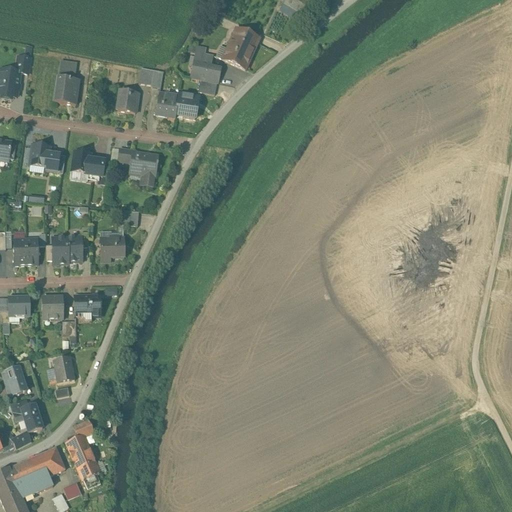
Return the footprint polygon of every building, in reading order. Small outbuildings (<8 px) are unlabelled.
[(315,6),(304,0),(285,0),(283,5),(298,14),(307,20),(315,6)] [(298,14),(283,5),(279,12),(294,21),(298,14)] [(234,28),(227,45),(253,55),(260,39),(234,28)] [(227,45),(221,61),(246,72),(253,55),(227,45)] [(205,50),(197,49),(194,62),(210,65),(212,58),(204,57),(205,50)] [(63,61),(75,63),(76,57),(64,55),(63,61)] [(25,60),(18,59),(16,74),(19,75),(27,76),(30,60),(25,60)] [(210,65),(194,62),(190,80),(200,82),(217,85),(220,71),(209,69),(210,65)] [(76,65),(61,63),(58,80),(74,82),(76,65)] [(153,72),(141,70),(138,86),(151,88),(153,72)] [(16,74),(0,71),(0,97),(16,99),(19,75),(16,74)] [(163,74),(153,72),(151,88),(151,89),(160,90),(163,74)] [(58,80),(57,80),(54,104),(75,107),(78,83),(74,82),(58,80)] [(217,85),(200,82),(198,94),(214,98),(217,85)] [(185,86),(183,94),(193,96),(194,88),(185,86)] [(138,96),(119,93),(118,101),(120,102),(118,113),(135,116),(138,96)] [(178,99),(158,96),(155,118),(174,121),(175,118),(178,99)] [(198,99),(179,96),(178,99),(175,118),(195,121),(198,99)] [(11,144),(0,142),(0,162),(8,164),(8,161),(10,147),(11,144)] [(49,150),(32,147),(29,167),(46,169),(49,150)] [(135,154),(119,152),(117,164),(124,165),(125,163),(130,164),(129,175),(144,177),(142,189),(151,190),(153,178),(155,179),(157,166),(156,166),(157,159),(135,156),(135,154)] [(90,156),(73,153),(71,174),(87,176),(90,161),(90,156)] [(104,163),(90,161),(87,176),(87,177),(98,179),(102,179),(102,178),(104,164),(104,163)] [(87,176),(71,174),(69,181),(86,184),(87,177),(87,176)] [(102,178),(102,179),(98,179),(97,185),(105,186),(106,179),(102,178)] [(42,206),(33,206),(33,215),(42,215),(42,206)] [(138,215),(124,213),(122,228),(137,229),(138,215)] [(88,235),(80,235),(80,239),(81,240),(81,250),(88,250),(88,235)] [(80,239),(67,240),(67,264),(81,264),(81,250),(81,240),(80,239)] [(59,240),(56,244),(52,244),(52,248),(52,263),(52,267),(67,267),(67,264),(67,240),(59,240)] [(37,241),(25,242),(25,268),(37,267),(37,241)] [(123,241),(100,241),(100,265),(110,265),(110,259),(124,259),(123,241)] [(25,242),(13,242),(13,268),(25,268),(25,242)] [(106,290),(106,297),(118,297),(118,289),(106,290)] [(29,299),(8,300),(8,312),(8,318),(9,318),(29,318),(29,299)] [(62,299),(41,299),(41,322),(63,322),(62,299)] [(84,299),(74,299),(74,316),(90,316),(90,319),(99,319),(99,299),(84,299)] [(118,335),(112,354),(121,357),(127,338),(118,335)] [(69,360),(52,363),(57,386),(74,382),(69,360)] [(28,362),(16,365),(18,371),(20,376),(24,374),(26,378),(33,376),(28,362)] [(18,371),(2,376),(9,399),(26,394),(20,376),(18,371)] [(67,390),(54,392),(56,401),(69,398),(67,390)] [(24,401),(10,405),(13,414),(20,412),(27,410),(24,401)] [(27,410),(20,412),(23,421),(27,434),(28,435),(42,431),(34,408),(27,410)] [(20,412),(13,414),(16,424),(23,421),(20,412)] [(87,423),(73,428),(78,440),(83,438),(83,439),(92,435),(87,423)] [(27,434),(20,437),(25,446),(30,443),(28,435),(27,434)] [(6,435),(0,438),(8,452),(14,449),(10,442),(8,439),(6,435)] [(20,437),(10,442),(14,449),(15,451),(25,446),(20,437)] [(83,439),(83,438),(78,440),(66,445),(82,483),(96,477),(99,475),(83,439)] [(55,451),(3,473),(12,494),(48,479),(64,472),(55,451)] [(3,473),(0,474),(0,500),(4,509),(21,502),(52,488),(48,479),(12,494),(3,473)] [(96,477),(83,482),(87,492),(100,486),(96,477)] [(76,485),(63,491),(67,501),(75,498),(75,497),(80,495),(76,485)] [(52,499),(58,511),(63,511),(69,509),(62,494),(52,499)] [(24,511),(21,502),(4,509),(5,511),(24,511)]
